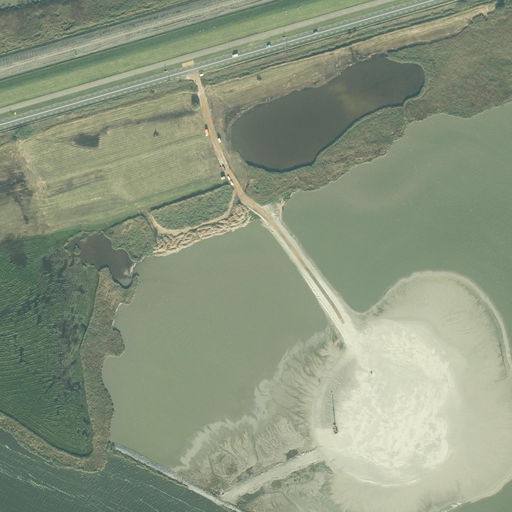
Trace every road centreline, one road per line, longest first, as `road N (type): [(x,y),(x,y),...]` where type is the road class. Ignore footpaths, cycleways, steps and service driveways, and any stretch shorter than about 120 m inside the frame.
road 1 (primary): [(0,125),(434,0)]
road 2 (unclassified): [(0,111),(387,0)]
